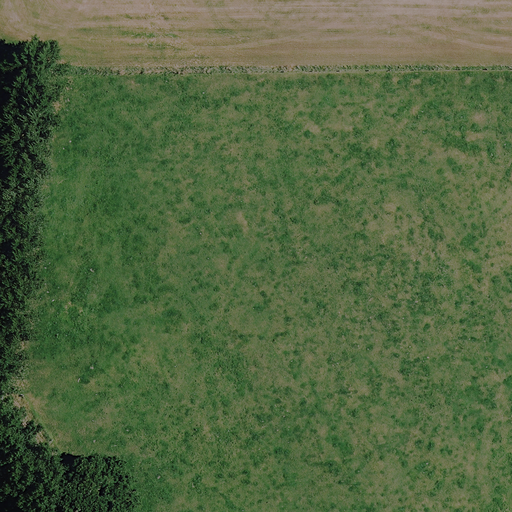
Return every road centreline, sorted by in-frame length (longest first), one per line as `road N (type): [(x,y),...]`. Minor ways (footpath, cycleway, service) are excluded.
road 1 (track): [(0,369),(48,86)]
road 2 (track): [(72,511),(0,414)]
